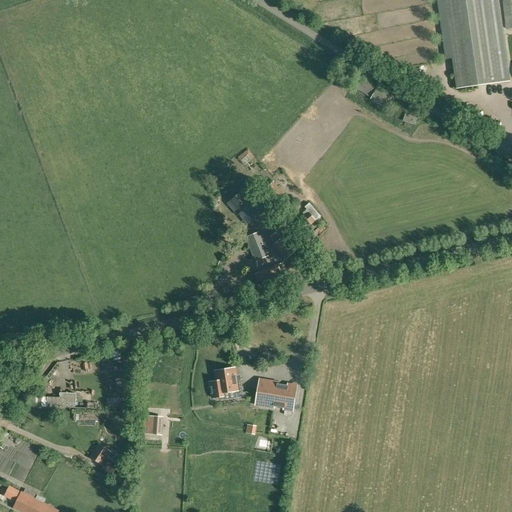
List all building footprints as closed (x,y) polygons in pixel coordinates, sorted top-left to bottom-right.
[(510,82),(498,0),(444,0),(457,89),(510,82)] [(505,29),(511,28),(511,0),(506,0),(502,1),(505,29)] [(363,78),(360,83),(357,80),(353,86),(357,88),(356,89),(368,96),(375,86),(363,78)] [(388,111),(396,98),(378,87),(370,100),(388,111)] [(248,156),(251,160),(253,158),(248,150),(238,157),(241,162),(248,156)] [(282,213),(293,204),(274,181),(262,191),(282,213)] [(248,223),(263,211),(245,189),(228,203),(235,211),(237,210),(248,223)] [(315,221),(308,213),(294,225),(301,232),(315,221)] [(280,230),(274,235),(279,241),(274,245),(286,259),(298,249),(287,234),(285,236),(280,230)] [(268,256),(259,232),(246,237),(255,261),(268,256)] [(278,265),(280,269),(274,272),(277,280),(283,278),(281,273),(286,271),(283,263),(278,265)] [(217,381),(210,382),(212,398),(224,396),(223,392),(234,391),(234,394),(242,393),(240,376),(236,376),(235,368),(215,371),(217,381)] [(279,383),(269,381),(260,380),(258,391),(256,404),(275,407),(275,405),(283,407),(283,409),(292,410),(297,386),(287,384),(287,386),(278,385),(279,383)] [(75,408),(76,394),(61,393),(60,398),(48,397),(47,407),(75,408)] [(152,417),(151,433),(159,434),(160,417),(152,417)] [(109,452),(100,445),(92,458),(101,464),(109,452)] [(9,487),(5,496),(17,502),(14,508),(22,511),(57,511),(58,511),(22,493),(21,493),(9,487)]
